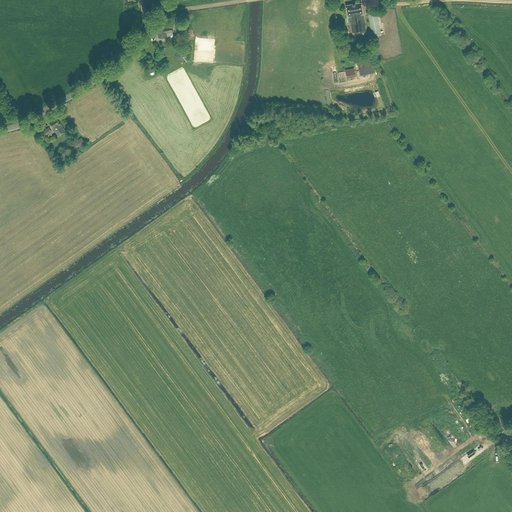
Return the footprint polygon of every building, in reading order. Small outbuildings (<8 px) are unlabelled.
[(346,5),(348,16),(350,16),(350,21),(351,21),(353,32),(365,30),(361,3),(346,5)] [(377,13),(368,15),(372,37),(381,35),(377,13)] [(157,27),(159,38),(167,36),(166,33),(172,31),(171,26),(165,27),(164,25),(157,27)] [(359,69),(360,75),(374,72),(372,66),(359,69)] [(57,118),(50,123),(59,136),(65,131),(57,118)] [(48,127),(41,132),(44,136),(51,131),(48,127)] [(71,145),(75,150),(85,143),(81,138),(71,145)]
